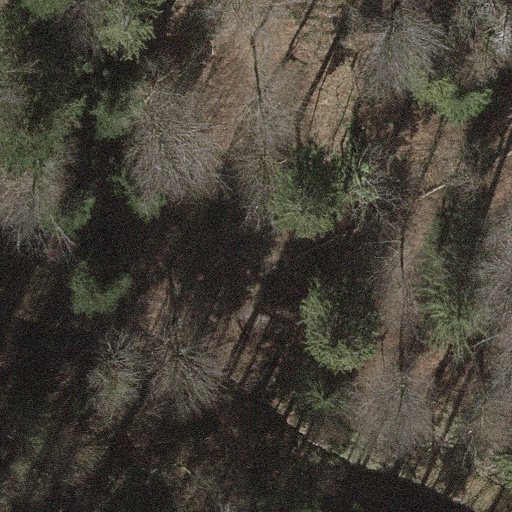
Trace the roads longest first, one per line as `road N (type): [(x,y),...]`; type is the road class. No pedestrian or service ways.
road 1 (track): [(403,0),(354,24),(122,0)]
road 2 (track): [(511,502),(285,397)]
